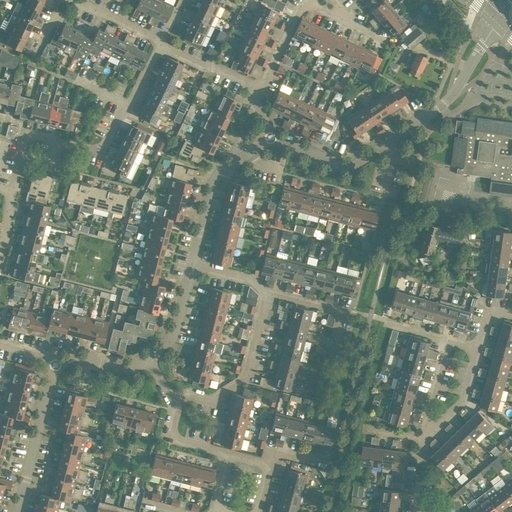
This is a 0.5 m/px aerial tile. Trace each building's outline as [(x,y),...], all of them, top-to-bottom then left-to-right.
[(44,2),(40,0),(25,0),(23,4),(39,11),(44,2)] [(146,13),(152,0),(139,0),(136,8),(146,13)] [(156,18),(164,1),(161,0),(152,0),(146,13),(156,18)] [(202,0),(199,8),(215,16),(220,5),(216,4),(215,4),(206,0),(202,0)] [(276,0),(273,8),(281,11),(285,4),(277,0),(276,0)] [(367,0),(375,8),(384,0),(385,0),(386,0),(385,0),(367,0)] [(392,8),(386,0),(385,0),(384,0),(375,8),(371,11),(378,20),(392,8)] [(156,18),(166,22),(174,6),(164,1),(156,18)] [(274,22),(278,24),(284,27),(286,23),(280,21),(279,18),(277,17),(279,12),(261,3),(256,13),(274,22)] [(23,4),(19,13),(19,14),(35,21),(37,22),(42,25),(45,20),(41,19),(40,17),(37,16),(39,11),(23,4)] [(192,17),(194,18),(210,25),(215,16),(199,8),(196,13),(188,9),(186,14),(192,17)] [(386,28),(399,16),(392,8),(378,20),(386,28)] [(19,13),(13,11),(9,21),(30,31),(35,21),(19,14),(19,13)] [(270,31),(274,22),(256,13),(251,22),(270,31)] [(407,25),(399,16),(386,28),(393,37),(407,25)] [(205,35),(210,25),(194,18),(189,27),(205,35)] [(293,37),(302,42),(311,23),(302,19),(293,37)] [(9,33),(25,41),(27,41),(27,42),(33,45),(35,40),(31,38),(28,39),(28,40),(26,39),(30,31),(9,21),(4,30),(9,33)] [(251,22),(247,32),(265,40),(269,42),(275,45),(277,42),(271,39),(271,37),(268,35),(270,31),(251,22)] [(321,28),(311,23),(302,42),(312,46),(321,28)] [(50,43),(64,50),(75,29),(64,24),(62,30),(57,27),(50,43)] [(108,34),(100,50),(110,55),(118,39),(109,35),(110,33),(111,33),(114,32),(116,29),(112,27),(109,32),(108,34)] [(201,45),(205,35),(189,27),(184,38),(201,45)] [(330,32),(321,28),(312,46),(321,50),(330,32)] [(410,49),(424,37),(417,28),(403,40),(410,49)] [(64,50),(70,53),(69,56),(73,58),(84,34),(75,29),(64,50)] [(90,46),(91,46),(100,50),(108,34),(98,29),(94,38),(90,46)] [(247,32),(243,41),(261,50),(265,40),(247,32)] [(321,50),(330,55),(339,37),(330,32),(321,50)] [(25,41),(9,33),(5,43),(21,51),(25,41)] [(87,55),(91,46),(90,46),(94,38),(84,34),(73,58),(77,60),(78,57),(84,60),(87,55)] [(348,41),(339,37),(330,55),(339,59),(348,41)] [(110,55),(120,60),(127,44),(118,39),(110,55)] [(243,41),(238,50),(257,59),(261,50),(243,41)] [(339,59),(348,64),(357,45),(348,41),(339,59)] [(120,60),(129,64),(137,48),(127,44),(120,60)] [(348,64),(358,68),(367,50),(357,45),(348,64)] [(129,64),(140,69),(147,53),(137,48),(129,64)] [(10,54),(1,50),(0,54),(0,56),(9,59),(10,54)] [(249,75),(257,59),(238,50),(234,60),(240,63),(237,69),(249,75)] [(377,55),(367,50),(358,68),(372,75),(375,69),(371,67),(377,55)] [(418,77),(420,72),(421,72),(427,58),(411,51),(405,65),(412,68),(410,73),(418,77)] [(167,57),(162,67),(186,79),(188,74),(180,71),(183,65),(167,57)] [(101,71),(103,66),(94,62),(92,67),(101,71)] [(162,67),(157,77),(173,85),(176,79),(184,83),(186,79),(162,67)] [(157,77),(153,87),(176,98),(178,94),(171,90),(173,85),(157,77)] [(0,90),(0,102),(6,104),(12,83),(11,83),(11,84),(6,82),(6,80),(3,79),(0,90)] [(21,86),(12,83),(6,104),(7,104),(16,106),(19,95),(21,86)] [(282,85),(270,109),(280,114),(291,89),(282,85)] [(153,87),(148,96),(164,104),(167,98),(175,102),(176,98),(153,87)] [(280,114),(289,118),(298,100),(301,94),(291,89),(280,114)] [(400,104),(407,100),(400,89),(393,94),(390,90),(381,96),(392,113),(397,109),(398,111),(401,108),(401,107),(401,106),(400,104)] [(34,99),(28,119),(38,122),(45,93),(41,92),(39,101),(34,100),(34,99)] [(38,122),(47,124),(52,104),(47,103),(50,94),(45,93),(38,122)] [(34,99),(19,95),(16,106),(14,113),(20,114),(19,117),(28,119),(34,99)] [(218,99),(217,102),(237,112),(241,103),(223,95),(220,100),(218,99)] [(60,96),(58,102),(54,100),(53,105),(52,104),(47,124),(56,126),(64,98),(60,96)] [(148,96),(143,106),(167,118),(169,114),(167,112),(170,107),(164,104),(148,96)] [(394,116),(392,113),(381,96),(372,102),(384,119),(388,115),(391,119),(392,118),(395,124),(398,122),(394,116)] [(68,99),(64,98),(56,126),(66,129),(71,109),(66,108),(68,99)] [(298,122),(307,104),(298,100),(289,118),(288,122),(287,122),(284,128),(288,130),(291,124),(292,124),(294,120),(298,122)] [(237,112),(217,102),(215,105),(217,106),(215,112),(229,119),(228,119),(233,121),(237,112)] [(372,102),(364,108),(375,124),(378,128),(381,133),(385,131),(381,126),(382,125),(379,122),(384,119),(372,102)] [(307,104),(298,122),(308,127),(317,108),(307,104)] [(165,122),(167,118),(143,106),(138,116),(154,124),(157,118),(165,122)] [(179,106),(177,110),(183,114),(186,109),(179,106)] [(326,113),(317,108),(308,127),(317,131),(326,113)] [(364,108),(355,113),(367,130),(375,124),(364,108)] [(71,109),(66,129),(75,131),(74,133),(79,134),(82,125),(85,113),(71,109)] [(224,128),(228,119),(229,119),(215,112),(211,110),(208,116),(205,114),(204,118),(224,128)] [(336,118),(326,113),(317,131),(331,138),(334,132),(330,130),(336,118)] [(354,139),(367,130),(355,113),(346,119),(354,130),(350,133),(354,139)] [(205,122),(202,127),(220,136),(224,128),(204,118),(202,121),(205,122)] [(455,137),(451,166),(458,167),(457,174),(463,175),(464,173),(471,174),(471,171),(475,172),(475,176),(491,178),(489,194),(511,197),(511,122),(478,118),(477,122),(463,121),(457,120),(455,133),(459,133),(458,137),(455,137)] [(120,127),(118,131),(142,143),(146,144),(151,134),(145,131),(147,128),(138,124),(136,127),(131,125),(127,133),(125,132),(125,131),(124,129),(124,128),(120,127)] [(216,145),(220,136),(202,127),(199,133),(197,132),(195,135),(216,145)] [(124,139),(121,145),(137,152),(142,143),(118,131),(116,136),(120,137),(122,136),(123,136),(125,137),(124,139)] [(196,139),(194,144),(194,145),(203,149),(212,154),(216,145),(195,135),(194,138),(196,139)] [(199,158),(203,149),(194,145),(194,144),(185,140),(179,154),(190,159),(199,163),(201,158),(199,158)] [(137,152),(121,145),(117,154),(133,162),(137,152)] [(114,153),(109,151),(107,155),(110,157),(110,156),(113,156),(113,155),(116,156),(112,164),(113,165),(110,170),(125,177),(128,172),(133,162),(117,154),(114,153)] [(175,164),(172,178),(191,183),(193,175),(195,175),(197,170),(187,168),(187,167),(175,164)] [(29,181),(27,186),(49,191),(52,177),(33,172),(31,181),(29,181)] [(191,183),(172,178),(169,178),(168,181),(171,182),(169,188),(189,193),(191,183)] [(230,181),(227,192),(247,197),(251,182),(244,180),(243,185),(230,181)] [(80,205),(86,183),(81,182),(81,184),(71,181),(66,201),(80,205)] [(91,184),(86,183),(80,205),(94,208),(99,188),(90,186),(91,184)] [(310,189),(309,193),(303,192),(298,211),(308,214),(316,184),(313,183),(311,189),(310,189)] [(319,191),(318,191),(320,185),(316,184),(308,214),(318,217),(323,197),(318,195),(319,191)] [(26,200),(27,201),(45,205),(49,191),(27,186),(26,191),(28,191),(26,200)] [(288,209),(293,189),(283,186),(278,206),(288,209)] [(94,208),(108,212),(114,190),(109,189),(108,191),(99,188),(94,208)] [(186,202),(189,193),(169,188),(168,194),(165,193),(164,197),(186,202)] [(303,192),(293,189),(288,209),(298,211),(303,192)] [(114,190),(108,212),(123,215),(128,196),(118,193),(119,191),(114,190)] [(245,207),(247,197),(227,192),(225,202),(245,207)] [(275,204),(278,196),(274,195),(265,195),(265,201),(275,204)] [(184,212),(186,202),(164,197),(163,200),(166,201),(164,207),(184,212)] [(318,217),(328,219),(333,199),(323,197),(318,217)] [(343,202),(333,199),(328,219),(338,222),(343,202)] [(29,205),(28,211),(47,216),(50,206),(45,205),(27,201),(26,204),(29,205)] [(242,217),(245,207),(225,202),(222,212),(242,217)] [(338,222),(348,224),(353,204),(343,202),(338,222)] [(363,207),(353,204),(348,224),(358,227),(363,207)] [(158,205),(155,214),(162,216),(183,222),(182,226),(187,227),(189,219),(182,217),(184,212),(170,208),(164,207),(158,205)] [(373,231),(378,211),(379,207),(369,205),(368,208),(363,207),(358,227),(373,231)] [(23,216),(22,219),(45,225),(47,216),(28,211),(26,217),(23,216)] [(222,212),(220,222),(239,227),(242,217),(222,212)] [(171,223),(182,226),(183,222),(162,216),(155,214),(153,213),(150,223),(170,228),(171,223)] [(42,235),(45,225),(22,219),(21,222),(24,223),(23,229),(42,235)] [(273,226),(283,228),(285,222),(275,219),(273,226)] [(237,237),(239,227),(220,222),(217,232),(237,237)] [(167,237),(170,228),(150,223),(149,229),(146,228),(145,232),(167,237)] [(421,251),(425,252),(425,254),(425,256),(426,257),(429,258),(430,257),(431,256),(432,254),(433,255),(437,241),(463,249),(467,235),(429,224),(421,251)] [(306,226),(303,233),(330,241),(332,234),(306,226)] [(18,234),(17,238),(40,244),(42,235),(23,229),(21,235),(18,234)] [(494,241),(511,243),(511,238),(511,232),(495,230),(492,230),(490,241),(494,242),(494,241)] [(291,238),(292,234),(283,231),(281,238),(291,241),(291,238)] [(165,247),(167,237),(145,232),(144,235),(147,236),(145,242),(165,247)] [(217,232),(215,242),(234,247),(237,237),(217,232)] [(276,237),(270,236),(268,247),(273,248),(276,237)] [(20,242),(18,248),(38,253),(40,244),(17,238),(16,241),(20,242)] [(510,254),(511,243),(494,241),(494,242),(492,252),(510,254)] [(162,256),(165,247),(145,242),(144,248),(141,247),(140,250),(162,256)] [(232,257),(234,247),(215,242),(212,252),(232,257)] [(13,253),(12,256),(35,262),(42,264),(44,255),(38,253),(18,248),(17,254),(13,253)] [(160,266),(162,256),(140,250),(140,253),(142,254),(140,261),(160,266)] [(232,257),(212,252),(210,262),(229,267),(232,257)] [(492,252),(491,262),(491,263),(508,265),(510,254),(492,252)] [(264,279),(266,280),(265,286),(268,287),(276,256),(266,254),(261,273),(266,275),(264,279)] [(33,271),(35,262),(12,256),(12,259),(15,260),(13,266),(33,271)] [(272,288),(274,282),(275,282),(276,277),(281,279),(286,259),(276,256),(268,287),(272,288)] [(281,279),(291,281),(296,261),(286,259),(281,279)] [(158,274),(160,266),(140,261),(139,266),(136,266),(136,269),(138,270),(138,269),(158,274)] [(306,264),(296,261),(291,281),(301,284),(306,264)] [(487,261),(486,273),(507,276),(508,265),(491,263),(491,262),(487,261)] [(301,284),(311,286),(316,267),(306,264),(301,284)] [(33,271),(13,266),(12,272),(8,271),(7,275),(37,283),(40,273),(33,271)] [(312,298),(314,292),(316,288),(321,289),(326,269),(316,267),(311,286),(310,290),(308,297),(312,298)] [(157,279),(158,274),(138,269),(138,270),(136,279),(145,281),(167,287),(168,282),(157,279)] [(321,289),(331,292),(336,272),(326,269),(321,289)] [(453,286),(457,273),(444,270),(441,282),(453,286)] [(346,274),(336,272),(331,292),(340,294),(346,274)] [(505,286),(507,276),(486,273),(484,284),(505,286)] [(346,274),(340,294),(356,298),(361,278),(346,274)] [(21,282),(16,281),(13,290),(25,293),(27,284),(21,282)] [(143,290),(162,295),(164,290),(170,292),(172,283),(168,282),(167,287),(145,281),(143,290)] [(505,286),(484,284),(483,295),(504,298),(505,286)] [(211,287),(208,298),(228,303),(231,292),(211,287)] [(138,299),(160,305),(162,295),(143,290),(141,296),(139,296),(138,299)] [(393,309),(403,312),(408,295),(397,291),(393,309)] [(419,298),(408,295),(403,312),(414,315),(419,298)] [(254,310),(255,306),(257,299),(246,297),(244,303),(241,303),(240,307),(254,310)] [(208,298),(206,308),(226,313),(228,303),(208,298)] [(429,301),(419,298),(414,315),(413,318),(419,320),(420,317),(424,318),(429,301)] [(158,314),(160,305),(138,299),(137,302),(139,303),(138,309),(138,308),(138,309),(158,314)] [(440,304),(435,321),(440,322),(440,324),(442,326),(444,327),(445,324),(451,303),(440,300),(439,303),(440,304)] [(439,303),(429,301),(424,318),(423,321),(434,324),(435,321),(440,304),(439,303)] [(445,324),(455,326),(455,327),(460,309),(461,306),(451,303),(445,324)] [(293,305),(290,316),(310,321),(312,310),(293,305)] [(8,327),(17,330),(23,307),(20,307),(19,309),(13,308),(8,327)] [(17,330),(27,332),(31,313),(25,311),(26,308),(23,307),(17,330)] [(52,308),(50,317),(47,328),(48,328),(57,330),(62,308),(59,307),(58,309),(52,308)] [(252,320),(254,310),(240,307),(239,311),(243,312),(242,318),(252,320)] [(57,330),(66,332),(71,313),(65,311),(66,308),(62,308),(57,330)] [(223,324),(226,313),(206,308),(203,319),(223,324)] [(148,338),(151,339),(157,314),(158,314),(138,309),(135,318),(140,320),(138,325),(134,324),(131,334),(136,335),(140,336),(139,340),(147,342),(148,338)] [(455,327),(455,326),(454,330),(467,334),(473,313),(471,312),(460,309),(455,327)] [(27,332),(36,334),(41,312),(38,312),(38,314),(31,313),(27,332)] [(45,313),(41,312),(36,334),(45,337),(48,328),(47,328),(50,317),(44,316),(45,313)] [(77,314),(71,313),(66,332),(75,335),(81,312),(78,312),(77,314)] [(84,313),(81,312),(75,335),(85,337),(90,318),(84,316),(84,313)] [(85,337),(94,339),(100,317),(96,316),(96,319),(90,318),(85,337)] [(290,316),(287,326),(307,331),(310,321),(290,316)] [(100,317),(94,339),(104,342),(108,322),(102,321),(103,318),(100,317)] [(203,319),(201,328),(220,333),(223,324),(203,319)] [(113,328),(108,348),(117,350),(117,352),(123,354),(126,343),(129,344),(130,341),(134,342),(136,335),(131,334),(134,324),(124,321),(122,331),(113,328)] [(511,324),(504,323),(501,333),(511,336),(511,324)] [(307,331),(287,326),(285,336),(304,341),(307,331)] [(218,343),(220,333),(201,328),(198,338),(218,343)] [(248,339),(250,331),(244,329),(242,338),(248,339)] [(511,347),(511,336),(501,333),(498,344),(511,347)] [(285,336),(282,346),(302,351),(304,341),(285,336)] [(410,337),(407,347),(438,357),(438,355),(439,353),(433,351),(431,352),(430,350),(428,349),(430,343),(413,338),(410,337)] [(215,353),(220,354),(223,344),(218,343),(198,338),(195,348),(215,353)] [(511,359),(511,358),(511,347),(498,344),(495,354),(511,359)] [(314,354),(324,356),(326,348),(316,345),(314,354)] [(299,361),(302,351),(282,346),(280,356),(299,361)] [(426,358),(430,357),(431,359),(436,360),(437,358),(438,357),(407,347),(404,358),(424,364),(426,358)] [(213,363),(215,353),(195,348),(193,358),(213,363)] [(509,369),(511,359),(495,354),(492,364),(509,369)] [(280,356),(277,366),(297,371),(299,361),(280,356)] [(193,358),(190,368),(210,373),(213,363),(193,358)] [(421,374),(424,364),(404,358),(401,368),(421,374)] [(506,380),(509,369),(492,364),(489,375),(506,380)] [(294,381),(297,371),(277,366),(274,376),(294,381)] [(10,373),(9,376),(31,382),(34,372),(14,367),(13,374),(10,373)] [(210,373),(190,368),(188,378),(201,381),(199,386),(206,388),(210,373)] [(401,380),(418,385),(421,374),(401,368),(398,379),(401,380)] [(503,390),(506,380),(489,375),(486,385),(503,390)] [(29,391),(31,382),(9,376),(8,379),(11,380),(9,386),(29,391)] [(259,385),(267,387),(271,388),(272,386),(292,391),(294,381),(274,376),(273,380),(261,377),(259,385)] [(418,391),(417,391),(418,385),(401,380),(398,379),(395,389),(426,398),(426,397),(427,394),(421,393),(419,394),(418,391)] [(500,401),(503,390),(486,385),(483,396),(500,401)] [(27,400),(29,391),(9,386),(8,392),(5,391),(5,395),(27,400)] [(414,399),(419,400),(425,402),(425,400),(426,400),(426,398),(395,389),(392,400),(412,405),(414,399)] [(68,392),(65,401),(85,407),(86,402),(95,404),(97,399),(89,398),(89,397),(68,392)] [(233,393),(230,404),(250,410),(253,399),(233,393)] [(24,410),(27,400),(5,395),(4,398),(6,399),(5,405),(24,410)] [(497,411),(500,401),(483,396),(480,406),(497,411)] [(392,400),(389,411),(409,416),(412,405),(392,400)] [(65,401),(63,411),(92,418),(93,414),(84,412),(85,407),(65,401)] [(116,428),(120,428),(125,406),(116,404),(111,423),(117,425),(116,428)] [(248,420),(250,410),(230,404),(228,415),(248,420)] [(23,415),(24,410),(5,405),(2,414),(28,421),(29,417),(23,415)] [(123,427),(130,428),(135,409),(125,406),(120,428),(123,429),(123,427)] [(135,409),(130,428),(136,430),(135,432),(138,433),(144,411),(135,409)] [(63,411),(60,420),(80,425),(81,420),(91,423),(92,418),(63,411)] [(153,413),(144,411),(138,433),(141,434),(142,431),(148,433),(153,413)] [(409,416),(389,411),(386,421),(389,422),(406,427),(409,416)] [(478,411),(470,419),(483,432),(491,424),(478,411)] [(27,425),(28,421),(2,414),(0,413),(0,423),(9,426),(10,421),(27,425)] [(281,435),(286,415),(275,413),(270,432),(281,435)] [(228,415),(225,424),(245,429),(248,420),(228,415)] [(281,435),(280,439),(278,446),(282,447),(283,441),(284,441),(285,436),(291,438),(296,418),(286,415),(281,435)] [(291,438),(300,440),(305,420),(296,418),(291,438)] [(475,439),(483,432),(470,419),(463,427),(475,439)] [(79,430),(80,425),(60,420),(58,430),(67,432),(87,437),(88,432),(79,430)] [(300,440),(310,443),(315,423),(305,420),(300,440)] [(0,433),(6,435),(9,426),(0,423),(0,433)] [(325,426),(315,423),(310,443),(320,445),(325,426)] [(243,439),(245,429),(225,424),(223,434),(243,439)] [(325,426),(320,445),(319,449),(318,456),(321,457),(323,451),(324,451),(324,450),(325,446),(331,448),(336,428),(325,426)] [(467,447),(475,439),(463,427),(455,434),(467,447)] [(102,440),(87,437),(67,432),(65,441),(85,446),(86,441),(101,445),(102,440)] [(258,439),(257,443),(264,445),(266,435),(259,433),(258,439)] [(240,450),(243,439),(223,434),(220,445),(240,450)] [(460,454),(467,447),(455,434),(447,442),(460,454)] [(83,451),(85,446),(65,441),(62,451),(91,458),(93,453),(83,451)] [(452,462),(460,454),(447,442),(439,449),(452,462)] [(361,464),(372,466),(374,448),(363,446),(361,464)] [(385,449),(374,448),(372,466),(383,467),(385,449)] [(396,451),(385,449),(383,467),(393,469),(396,451)] [(444,470),(452,462),(439,449),(431,457),(444,470)] [(90,462),(91,458),(62,451),(60,460),(80,465),(81,460),(90,462)] [(407,452),(396,451),(393,469),(404,470),(407,452)] [(505,460),(508,458),(503,453),(500,455),(497,458),(502,463),(505,460)] [(150,474),(160,477),(165,457),(155,454),(150,474)] [(160,477),(170,479),(175,460),(165,457),(160,477)] [(79,470),(80,465),(60,460),(58,469),(87,476),(88,472),(79,470)] [(185,462),(175,460),(170,479),(180,482),(185,462)] [(292,461),(291,466),(307,470),(308,465),(292,461)] [(180,482),(190,484),(195,465),(185,462),(180,482)] [(485,474),(493,467),(493,466),(491,463),(482,471),(485,474)] [(205,467),(195,465),(190,484),(200,487),(205,467)] [(216,470),(205,467),(200,487),(211,490),(216,470)] [(86,481),(87,476),(58,469),(55,478),(75,483),(76,478),(86,481)] [(287,470),(284,480),(304,486),(306,475),(287,470)] [(55,478),(53,488),(82,495),(83,491),(74,488),(75,483),(55,478)] [(468,488),(476,481),(474,478),(466,485),(468,488)] [(508,505),(511,502),(511,492),(505,483),(505,484),(501,478),(493,484),(497,490),(508,505)] [(301,496),(304,486),(284,480),(281,490),(301,496)] [(13,482),(8,481),(7,485),(0,483),(0,492),(3,493),(4,489),(10,490),(13,482)] [(53,488),(51,497),(50,497),(70,502),(71,497),(81,500),(82,495),(53,488)] [(320,498),(322,491),(314,488),(311,495),(320,498)] [(281,490),(279,500),(299,505),(301,496),(281,490)] [(382,501),(400,503),(401,492),(384,490),(382,501)] [(497,490),(488,496),(500,511),(508,505),(497,490)] [(499,511),(500,511),(488,496),(485,492),(476,499),(479,503),(486,511),(499,511)] [(106,511),(111,495),(107,493),(104,503),(99,501),(96,511),(106,511)] [(58,509),(63,510),(64,505),(69,506),(70,502),(50,497),(51,497),(41,494),(39,504),(58,509)] [(116,511),(118,506),(113,505),(115,496),(111,495),(106,511),(116,511)] [(351,497),(350,506),(360,507),(361,499),(351,497)] [(126,511),(129,499),(125,498),(123,508),(118,506),(116,511),(126,511)] [(134,500),(129,499),(126,511),(136,511),(131,510),(134,500)] [(282,511),(296,511),(299,505),(279,500),(276,510),(282,511)] [(384,511),(398,511),(400,503),(382,501),(380,511),(384,511)] [(479,503),(471,509),(472,511),(486,511),(479,503)]
